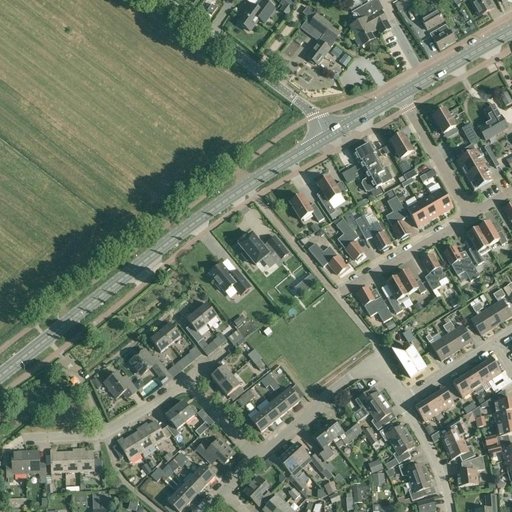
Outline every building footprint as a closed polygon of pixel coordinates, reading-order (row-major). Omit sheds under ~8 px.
[(251,6),(238,24),(249,32),(259,20),(264,24),(270,16),(275,10),(268,5),(261,0),(256,0),(252,6),(251,6)] [(296,5),(289,0),(282,0),(279,4),(283,7),(280,11),(287,16),(296,5)] [(370,0),(344,0),(351,11),(370,0)] [(361,8),(373,29),(376,27),(379,31),(381,35),(391,30),(388,25),(386,21),(381,12),(384,10),(377,0),(374,0),(361,8)] [(417,0),(403,0),(394,5),(398,13),(419,2),(417,0)] [(478,17),(493,9),(489,1),(487,2),(486,0),(468,0),(478,17)] [(207,12),(212,15),(217,9),(212,5),(207,12)] [(307,58),(310,60),(309,62),(313,65),(314,64),(318,66),(330,50),(335,44),(334,43),(341,33),(332,26),(333,24),(333,21),(329,19),(327,23),(317,15),(317,14),(308,7),(303,14),(308,18),(300,29),(309,36),(314,29),(323,36),(307,58)] [(361,21),(359,23),(350,27),(362,48),(374,41),(369,31),(373,29),(361,8),(352,14),(357,15),(361,21)] [(427,31),(443,22),(437,12),(421,21),(427,31)] [(290,52),(305,33),(298,27),(282,45),(290,52)] [(445,27),(430,36),(440,53),(455,43),(445,27)] [(336,48),(331,54),(337,59),(342,53),(336,48)] [(345,54),(339,62),(346,67),(352,59),(345,54)] [(324,62),(321,66),(329,72),(332,68),(324,62)] [(506,107),(511,104),(506,94),(500,97),(506,107)] [(486,142),(508,130),(501,117),(500,118),(494,107),(485,112),(491,124),(486,126),(479,130),(486,142)] [(435,116),(433,117),(443,135),(455,128),(445,110),(442,112),(442,111),(435,115),(435,116)] [(475,134),(468,138),(472,145),(479,141),(475,134)] [(402,135),(400,137),(399,136),(392,141),(390,142),(401,160),(413,153),(402,135)] [(414,140),(408,143),(412,151),(418,147),(414,140)] [(371,145),(353,154),(358,164),(359,163),(366,160),(375,175),(378,182),(379,182),(381,186),(393,179),(387,168),(384,170),(375,155),(376,154),(371,145)] [(465,176),(484,166),(472,145),(461,152),(464,157),(457,161),(465,176)] [(381,186),(375,175),(366,160),(359,163),(368,179),(363,182),(362,185),(365,192),(369,193),(371,192),(379,187),(381,186)] [(465,176),(474,192),(493,181),(484,166),(465,176)] [(407,182),(412,179),(418,176),(415,170),(404,177),(407,182)] [(425,175),(420,178),(422,184),(428,181),(425,175)] [(329,203),(341,196),(347,192),(341,183),(335,187),(329,178),(327,180),(320,184),(317,186),(323,194),(318,198),(330,217),(336,213),(329,203)] [(371,192),(374,198),(383,194),(379,187),(371,192)] [(430,196),(441,215),(446,212),(446,213),(451,210),(453,209),(442,190),(430,196)] [(412,195),(403,199),(406,205),(415,200),(412,195)] [(292,202),(290,204),(301,222),(313,214),(319,223),(324,220),(314,205),(309,208),(301,196),(299,198),(292,202)] [(436,219),(441,215),(430,196),(419,203),(430,222),(432,220),(433,221),(436,219)] [(394,213),(386,217),(399,241),(401,239),(402,241),(409,238),(407,236),(410,235),(402,222),(407,218),(407,217),(396,198),(388,203),(394,213)] [(428,223),(430,222),(419,203),(407,210),(418,229),(423,226),(428,224),(428,223)] [(503,210),(511,224),(511,204),(511,205),(505,208),(506,209),(503,210)] [(370,227),(366,219),(364,217),(355,222),(366,241),(367,241),(372,239),(380,252),(382,250),(383,252),(389,249),(388,247),(390,246),(377,222),(370,227)] [(343,221),(336,227),(343,236),(337,241),(354,262),(356,260),(358,262),(363,257),(362,255),(364,254),(354,242),(359,238),(343,221)] [(480,228),(478,229),(488,248),(489,247),(499,242),(502,246),(507,243),(501,232),(495,235),(489,223),(487,224),(479,228),(480,228)] [(488,248),(478,229),(476,230),(475,228),(468,233),(469,235),(467,236),(474,248),(468,251),(477,267),(484,263),(480,257),(491,251),(489,247),(488,248)] [(239,244),(238,246),(244,253),(241,255),(247,263),(249,260),(255,267),(268,256),(270,259),(276,254),(281,261),(289,254),(275,237),(267,243),(267,244),(264,247),(253,233),(247,238),(246,236),(238,243),(239,244)] [(345,270),(347,268),(329,248),(323,253),(315,244),(308,251),(323,269),(328,265),(337,276),(339,275),(340,275),(345,270)] [(444,254),(457,277),(465,273),(470,283),(480,278),(468,258),(468,259),(462,261),(454,248),(452,249),(451,247),(445,251),(446,252),(444,254)] [(442,287),(439,283),(446,279),(443,274),(432,256),(430,257),(429,255),(423,259),(424,261),(422,262),(429,275),(425,278),(425,279),(432,292),(442,287)] [(208,275),(216,284),(215,285),(220,291),(221,290),(225,294),(233,288),(241,297),(252,288),(237,270),(231,275),(221,264),(219,266),(217,265),(210,270),(211,272),(208,275)] [(398,277),(397,278),(406,294),(407,294),(408,296),(418,290),(420,295),(426,292),(420,281),(414,284),(407,272),(406,273),(398,277)] [(299,297),(316,283),(311,276),(293,290),(299,297)] [(406,294),(397,278),(395,279),(388,283),(386,284),(393,296),(387,300),(396,315),(403,312),(399,305),(410,299),(408,296),(407,294),(406,294)] [(506,293),(510,291),(511,289),(511,284),(511,283),(507,286),(503,288),(506,293)] [(448,285),(441,289),(445,295),(451,291),(448,285)] [(357,295),(370,318),(377,314),(383,324),(392,319),(381,298),(375,302),(367,289),(365,290),(359,293),(357,295)] [(502,291),(500,292),(494,296),(497,301),(500,299),(504,297),(505,296),(502,291)] [(497,305),(492,308),(502,325),(511,318),(511,317),(502,302),(499,304),(497,305)] [(196,313),(206,325),(216,317),(206,304),(196,313)] [(491,331),(502,325),(492,308),(481,315),(491,331)] [(206,325),(196,313),(185,321),(190,326),(185,330),(197,344),(203,339),(197,332),(206,325)] [(478,317),(471,322),(481,338),(491,331),(481,315),(478,317)] [(237,328),(245,321),(242,316),(233,323),(237,328)] [(170,325),(160,333),(170,346),(180,338),(170,325)] [(227,340),(228,340),(233,346),(242,339),(232,326),(225,331),(230,337),(227,340)] [(452,334),(462,350),(473,343),(462,327),(452,334)] [(160,354),(170,346),(160,333),(150,341),(160,354)] [(452,356),(462,350),(452,334),(441,340),(452,356)] [(222,345),(226,342),(221,336),(217,339),(222,345)] [(212,343),(213,344),(217,349),(222,345),(217,339),(212,343)] [(452,356),(441,340),(431,347),(441,363),(452,356)] [(188,353),(194,361),(195,361),(201,356),(195,348),(188,353)] [(251,361),(258,356),(254,351),(247,356),(251,361)] [(410,379),(425,371),(412,351),(405,356),(394,353),(410,379)] [(169,377),(166,374),(154,358),(150,360),(145,354),(141,357),(140,355),(130,363),(137,372),(139,370),(143,375),(152,368),(163,382),(169,377)] [(251,361),(254,365),(259,371),(266,366),(258,356),(251,361)] [(182,360),(187,367),(191,363),(186,357),(182,360)] [(177,364),(182,370),(187,367),(182,360),(177,364)] [(492,360),(482,367),(491,381),(501,375),(492,360)] [(219,388),(231,377),(223,367),(210,378),(219,388)] [(491,381),(482,367),(472,373),(482,388),(491,381)] [(118,373),(105,383),(118,400),(124,395),(128,400),(131,398),(135,394),(137,393),(125,378),(123,379),(118,373)] [(482,388),(472,373),(462,379),(472,394),(482,388)] [(269,375),(265,378),(270,385),(274,381),(269,375)] [(231,377),(219,388),(227,397),(239,387),(231,377)] [(273,389),(274,389),(270,385),(265,378),(260,382),(265,389),(270,385),(273,389)] [(472,394),(462,379),(453,385),(462,400),(472,394)] [(504,382),(496,387),(499,391),(507,386),(504,382)] [(279,398),(290,411),(300,403),(289,390),(279,398)] [(444,390),(434,397),(444,412),(454,405),(444,390)] [(495,410),(496,415),(496,416),(511,413),(511,406),(511,401),(507,402),(505,390),(480,406),(482,409),(492,407),(492,408),(494,408),(495,410)] [(245,395),(250,401),(254,398),(249,391),(245,395)] [(369,414),(370,415),(386,403),(382,397),(379,397),(377,394),(371,399),(367,394),(355,402),(362,411),(366,417),(369,414)] [(245,395),(240,398),(246,405),(250,401),(245,395)] [(434,418),(444,412),(434,397),(424,403),(434,418)] [(290,411),(279,398),(269,406),(280,419),(290,411)] [(194,417),(194,416),(197,414),(197,412),(193,408),(191,407),(188,409),(183,403),(174,410),(185,424),(194,417)] [(390,409),(386,403),(370,415),(374,420),(371,424),(377,432),(389,424),(385,419),(391,414),(389,411),(390,409)] [(424,424),(434,418),(424,403),(415,409),(424,424)] [(269,406),(259,414),(270,427),(280,419),(269,406)] [(179,435),(176,431),(185,424),(174,410),(165,417),(170,425),(166,428),(174,439),(179,435)] [(511,424),(511,420),(511,413),(496,416),(496,415),(493,416),(495,427),(511,424)] [(260,435),(270,427),(259,414),(249,422),(260,435)] [(465,416),(467,420),(470,422),(475,421),(475,420),(473,415),(473,414),(465,416)] [(477,429),(485,427),(483,419),(475,420),(477,429)] [(445,451),(463,442),(461,436),(466,432),(461,420),(446,429),(449,435),(442,439),(443,442),(442,444),(445,451)] [(332,421),(322,430),(332,443),(338,450),(344,445),(345,447),(362,433),(355,424),(342,434),(332,421)] [(144,426),(141,428),(153,447),(165,440),(155,423),(146,428),(144,426)] [(199,436),(210,427),(206,423),(195,432),(199,436)] [(511,424),(495,427),(498,439),(511,436),(511,424)] [(425,428),(429,435),(435,432),(430,425),(425,428)] [(389,442),(392,447),(409,437),(406,431),(403,431),(402,428),(395,432),(392,426),(379,434),(385,443),(389,442)] [(130,438),(140,455),(153,447),(141,428),(138,430),(139,432),(130,438)] [(363,433),(368,440),(373,436),(369,429),(363,433)] [(332,443),(322,430),(312,437),(322,450),(317,454),(325,463),(334,456),(327,447),(332,443)] [(373,436),(368,440),(372,447),(378,443),(373,436)] [(409,437),(392,447),(396,453),(393,457),(398,466),(411,458),(407,453),(414,449),(412,446),(413,443),(409,437)] [(484,440),(486,447),(497,444),(495,437),(484,440)] [(128,462),(140,455),(130,438),(121,443),(120,440),(116,443),(128,462)] [(204,444),(198,450),(196,451),(212,466),(219,459),(225,464),(235,454),(220,439),(210,450),(204,444)] [(466,449),(463,442),(445,451),(448,457),(450,458),(452,461),(459,458),(462,464),(475,458),(471,448),(466,449)] [(487,453),(500,450),(498,445),(485,448),(487,453)] [(296,446),(287,454),(302,470),(311,461),(321,474),(326,470),(314,457),(310,460),(296,446)] [(504,463),(511,460),(511,448),(501,451),(504,463)] [(65,454),(65,474),(80,473),(79,451),(75,451),(75,453),(65,454)] [(79,451),(80,473),(94,473),(93,453),(83,453),(83,451),(79,451)] [(25,453),(26,476),(39,475),(39,477),(46,477),(45,464),(39,465),(39,452),(25,453)] [(51,474),(65,474),(65,454),(55,454),(55,452),(50,452),(51,474)] [(169,452),(163,458),(168,462),(174,457),(169,452)] [(26,476),(25,453),(12,453),(12,466),(6,466),(7,479),(13,479),(13,476),(26,476)] [(180,454),(177,458),(182,464),(184,466),(185,465),(188,468),(191,465),(186,460),(180,454)] [(302,470),(287,454),(279,462),(292,477),(288,480),(300,493),(301,493),(306,499),(310,499),(306,495),(306,490),(305,489),(295,478),(299,474),(298,473),(302,470)] [(184,466),(182,464),(177,458),(173,462),(179,468),(180,469),(184,466)] [(462,470),(466,469),(466,474),(456,475),(457,482),(456,484),(456,486),(458,487),(458,489),(478,486),(476,473),(484,472),(482,458),(461,465),(462,470)] [(262,465),(267,471),(273,465),(268,459),(262,465)] [(379,459),(368,464),(372,474),(383,469),(379,459)] [(156,466),(153,460),(148,463),(151,469),(156,466)] [(407,477),(410,484),(428,477),(426,470),(424,469),(422,466),(415,469),(413,463),(398,468),(402,478),(407,477)] [(141,467),(146,475),(152,472),(147,464),(141,467)] [(194,476),(205,488),(214,479),(203,467),(194,476)] [(154,473),(160,479),(164,475),(158,469),(154,473)] [(392,476),(393,474),(394,473),(393,470),(386,473),(389,479),(393,477),(392,476)] [(154,473),(150,477),(156,483),(160,479),(154,473)] [(372,475),(373,487),(385,486),(384,474),(372,475)] [(185,485),(197,497),(205,488),(194,476),(185,485)] [(431,484),(428,477),(410,484),(412,490),(408,492),(412,503),(425,498),(423,492),(431,489),(429,486),(431,484)] [(266,491),(269,488),(258,478),(244,493),(254,503),(258,499),(262,504),(270,495),(266,491)] [(506,485),(499,481),(497,485),(498,489),(504,489),(506,485)] [(334,482),(325,486),(329,494),(338,490),(334,482)] [(361,492),(369,492),(368,484),(353,485),(354,504),(362,504),(361,492)] [(197,497),(185,485),(176,494),(188,506),(197,497)] [(288,493),(292,497),(297,492),(294,488),(288,493)] [(297,492),(292,497),(295,500),(300,495),(297,492)] [(181,511),(188,506),(176,494),(167,503),(176,511),(181,511)] [(486,511),(471,511),(496,511),(495,496),(485,496),(486,511)] [(263,511),(278,511),(285,505),(276,497),(262,511),(263,511)] [(400,508),(411,504),(409,499),(405,501),(398,503),(400,508)] [(19,509),(19,500),(8,500),(8,509),(19,509)] [(418,511),(432,511),(433,511),(435,510),(433,501),(417,505),(418,511)]
